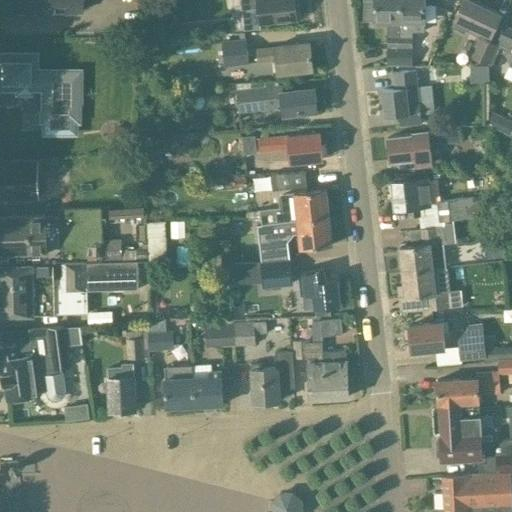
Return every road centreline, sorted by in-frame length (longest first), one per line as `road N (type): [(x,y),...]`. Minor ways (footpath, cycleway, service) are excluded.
road 1 (residential): [(385,412),(338,0)]
road 2 (residential): [(0,438),(385,412)]
